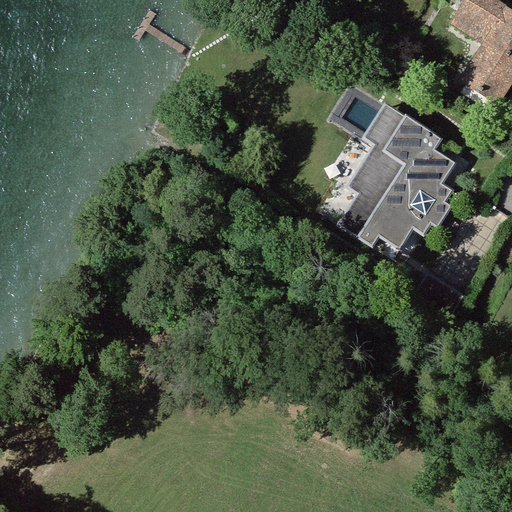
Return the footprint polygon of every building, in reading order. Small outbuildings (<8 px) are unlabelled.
[(468,0),(460,14),(493,35),(463,83),(498,105),(511,82),(511,15),(487,0),(468,0)] [(364,139),(377,147),(388,153),(409,123),(385,107),(381,113),(367,134),(364,139)] [(425,237),(451,194),(441,187),(454,167),(433,153),(440,143),(409,123),(388,153),(385,158),(406,171),(369,231),(380,237),(401,250),(414,230),(425,237)] [(373,248),(380,237),(369,231),(406,171),(385,158),(388,153),(377,147),(350,190),(361,196),(341,227),(373,248)] [(463,298),(430,277),(413,302),(447,324),(463,298)]
